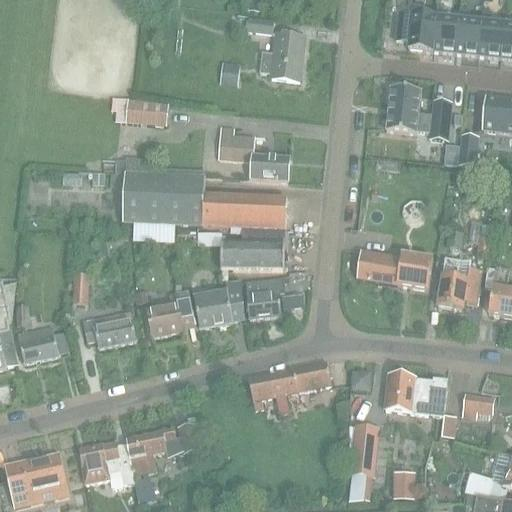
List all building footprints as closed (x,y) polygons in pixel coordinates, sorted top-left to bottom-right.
[(432,7),(431,19),(427,53),(450,55),(453,21),(440,20),(441,8),(432,7)] [(454,9),(453,21),(450,55),(472,58),(476,24),(463,22),(464,10),(454,9)] [(472,58),(495,60),(499,26),(485,25),(487,13),(477,12),(476,24),(472,58)] [(427,54),(427,53),(431,19),(394,15),(391,43),(405,44),(404,52),(427,54)] [(272,38),(274,26),(248,23),(247,35),(272,38)] [(511,27),(499,26),(495,60),(511,61),(511,27)] [(300,85),(304,41),(276,38),(274,58),(264,56),(261,77),(272,78),(271,82),(300,85)] [(429,102),(428,118),(412,116),(415,91),(385,88),(380,132),(410,135),(411,132),(426,133),(425,139),(442,141),(446,103),(429,102)] [(511,103),(486,101),(483,134),(511,137),(511,103)] [(125,126),(166,130),(169,107),(128,103),(125,126)] [(250,184),(288,187),(289,160),(253,158),(254,140),(234,139),(234,131),(221,130),(221,138),(219,163),(251,166),(250,184)] [(468,168),(471,140),(455,138),(452,167),(468,168)] [(375,173),(399,176),(400,165),(377,162),(375,173)] [(471,177),(454,175),(452,195),(469,197),(471,177)] [(285,235),(287,201),(204,196),(205,182),(125,178),(122,225),(285,235)] [(494,229),(471,225),(468,246),(478,248),(476,260),(489,262),(494,229)] [(284,275),(285,248),(221,247),(221,274),(284,275)] [(428,293),(432,262),(401,258),(400,261),(361,255),(357,283),(428,293)] [(444,262),(441,279),(437,310),(464,314),(465,306),(477,308),(482,275),(469,273),(471,266),(444,262)] [(511,320),(511,293),(506,293),(509,275),(495,273),(488,318),(511,320)] [(88,309),(89,279),(74,278),(72,308),(88,309)] [(245,288),(249,323),(280,320),(278,299),(282,298),(280,283),(245,288)] [(0,373),(7,372),(6,370),(18,367),(10,332),(12,315),(16,286),(3,289),(2,286),(0,286),(0,373)] [(226,295),(194,301),(199,333),(232,327),(232,325),(244,323),(242,286),(231,287),(231,294),(226,295)] [(146,294),(136,296),(138,308),(148,306),(146,294)] [(181,325),(193,323),(188,296),(170,299),(172,309),(147,314),(152,341),(183,336),(181,325)] [(16,330),(29,330),(29,309),(16,309),(16,330)] [(99,352),(136,344),(130,315),(82,325),(86,345),(97,343),(99,352)] [(17,337),(24,367),(59,359),(59,358),(71,355),(66,334),(54,337),(52,330),(27,336),(27,335),(17,337)] [(287,398),(332,389),(327,366),(248,383),(253,405),(275,401),(278,412),(289,410),(287,398)] [(370,393),(370,377),(354,377),(353,393),(370,393)] [(388,379),(385,415),(387,415),(402,417),(428,419),(428,418),(444,420),(447,388),(432,387),(432,385),(416,383),(416,382),(405,381),(405,379),(393,378),(393,380),(388,379)] [(466,399),(463,419),(476,421),(477,416),(492,418),(494,403),(466,399)] [(126,443),(131,463),(135,486),(140,506),(159,502),(148,476),(157,474),(153,458),(166,455),(167,458),(177,455),(177,458),(184,455),(184,457),(200,453),(194,428),(179,431),(181,441),(176,442),(174,432),(126,443)] [(443,431),(436,430),(434,440),(442,440),(443,431)] [(375,481),(380,433),(355,431),(351,479),(375,481)] [(86,488),(111,483),(112,490),(116,493),(123,491),(125,488),(135,486),(131,463),(121,465),(118,446),(104,448),(104,447),(79,452),(86,488)] [(59,456),(6,468),(15,511),(44,504),(42,496),(53,493),(55,502),(69,498),(59,456)] [(511,473),(503,493),(511,495),(511,473)] [(394,476),(393,502),(414,503),(415,476),(394,476)] [(478,500),(475,511),(511,511),(511,506),(488,501),(493,484),(472,478),(468,491),(467,498),(478,500)]
